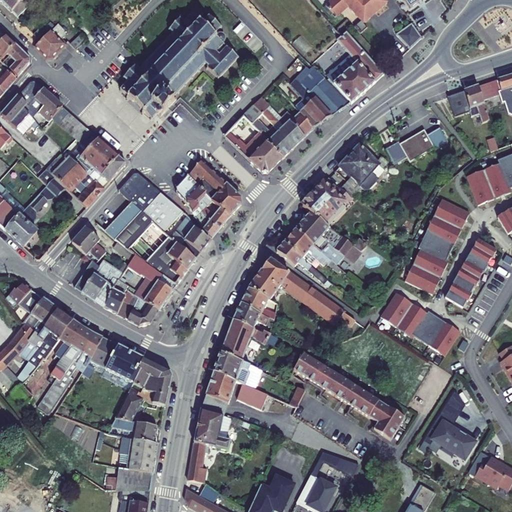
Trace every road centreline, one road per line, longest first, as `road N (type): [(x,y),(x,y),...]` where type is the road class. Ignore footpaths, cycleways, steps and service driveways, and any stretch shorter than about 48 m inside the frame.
road 1 (residential): [(206,148),(193,137),(166,165),(143,153),(36,279)]
road 2 (residential): [(206,148),(285,59),(226,0)]
road 3 (tertiary): [(36,279),(194,367)]
road 4 (secondary): [(194,367),(236,266),(276,210)]
road 5 (secondary): [(276,210),(399,91)]
road 6 (residential): [(149,0),(71,92),(39,62)]
road 7 (secondary): [(166,511),(194,367)]
